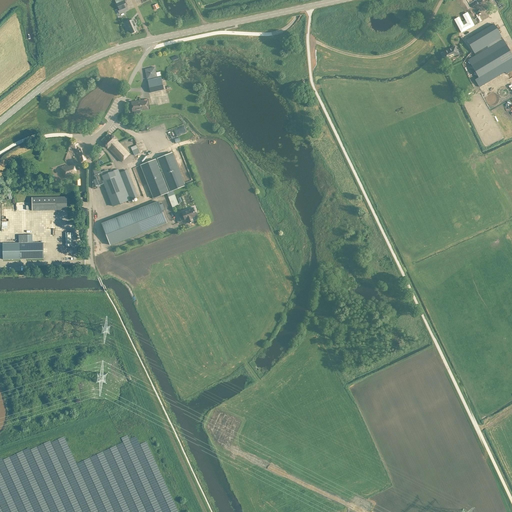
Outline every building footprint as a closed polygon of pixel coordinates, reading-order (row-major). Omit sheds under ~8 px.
[(125,0),(118,0),(116,1),(119,8),(127,5),(125,0)] [(133,17),(126,20),(131,31),(137,29),(135,25),(136,25),(135,21),(136,20),(135,17),(134,17),(133,18),(133,17)] [(475,53),(502,37),(501,35),(494,22),(466,38),(475,53)] [(506,71),(511,67),(511,52),(503,37),(502,37),(475,53),(468,57),(479,75),(475,77),(479,85),(505,69),(506,71)] [(455,44),(447,48),(441,51),(444,58),(455,53),(456,55),(463,52),(459,46),(457,47),(455,44)] [(145,67),(147,77),(157,75),(155,65),(145,67)] [(161,75),(147,78),(150,91),(164,88),(161,75)] [(140,112),(140,108),(150,107),(149,103),(147,103),(146,99),(132,100),(133,109),(134,109),(134,113),(140,112)] [(165,117),(146,118),(146,122),(160,121),(160,125),(165,125),(165,117)] [(121,159),(129,152),(116,138),(116,137),(112,133),(103,142),(107,146),(108,146),(121,159)] [(71,140),(70,144),(69,145),(76,147),(81,160),(86,158),(84,151),(85,150),(83,145),(77,142),(71,140)] [(136,143),(131,145),(134,153),(140,151),(136,143)] [(185,183),(172,151),(157,157),(170,189),(185,183)] [(155,157),(141,163),(153,196),(168,190),(155,157)] [(67,163),(60,165),(62,170),(63,169),(65,175),(76,171),(74,163),(67,165),(67,163)] [(101,170),(95,172),(95,173),(99,183),(104,181),(113,204),(137,194),(127,168),(119,171),(118,167),(102,173),(101,170)] [(31,198),(32,211),(67,210),(67,197),(31,198)] [(167,221),(158,199),(102,221),(110,243),(167,221)] [(110,216),(130,208),(129,205),(113,211),(107,214),(108,217),(110,216)] [(195,209),(194,205),(178,211),(181,220),(187,217),(188,220),(194,218),(193,215),(196,214),(194,209),(195,209)] [(18,235),(19,243),(2,244),(3,260),(43,259),(43,243),(28,243),(27,235),(18,235)]
